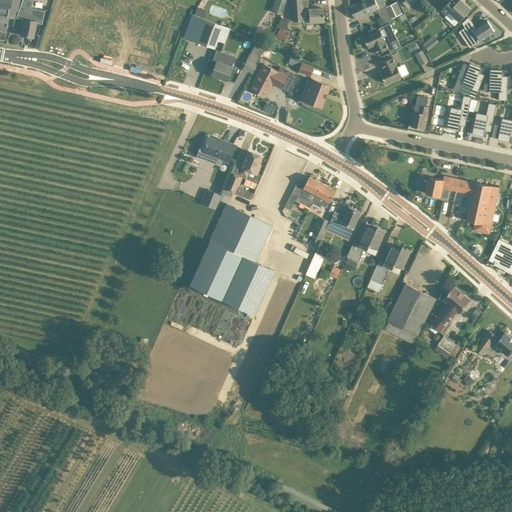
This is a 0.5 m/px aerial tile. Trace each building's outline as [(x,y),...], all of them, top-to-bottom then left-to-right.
[(0,0),(0,28),(5,30),(6,24),(7,24),(7,22),(8,17),(14,18),(16,10),(17,10),(19,0),(0,0)] [(22,19),(20,26),(22,26),(20,34),(33,37),(36,22),(42,24),(45,10),(31,7),(32,0),(21,0),(20,6),(15,17),(22,19)] [(281,14),(285,0),(275,0),(272,11),(281,14)] [(302,22),(309,21),(309,22),(324,21),(323,8),(308,8),(307,0),(290,0),(292,21),(302,20),(302,22)] [(383,0),(363,0),(350,7),(356,19),(379,8),(386,5),(383,0)] [(459,0),(458,1),(457,0),(449,0),(441,9),(447,15),(449,12),(459,21),(470,8),(461,0),(459,0)] [(402,13),(397,1),(385,6),(390,18),(402,13)] [(194,14),(202,17),(205,9),(197,7),(194,14)] [(213,48),(216,40),(222,26),(191,14),(183,37),(196,42),(213,48)] [(284,27),(287,19),(281,17),(278,24),(284,27)] [(481,40),(494,31),(487,20),(476,28),(469,17),(463,22),(471,35),(465,38),(471,46),(481,40)] [(380,30),(364,37),(369,47),(373,45),(377,54),(388,48),(388,46),(393,44),(391,40),(396,37),(390,23),(379,28),(380,30)] [(222,26),(216,40),(223,43),(229,28),(222,26)] [(285,39),(289,31),(280,27),(276,34),(285,39)] [(422,50),(415,54),(421,64),(428,60),(422,50)] [(226,80),(231,67),(230,67),(234,56),(219,51),(211,74),(212,75),(212,74),(226,80)] [(393,57),(381,63),(385,71),(381,73),(386,83),(402,76),(398,67),(393,57)] [(252,72),(255,64),(246,60),(243,67),(252,72)] [(476,97),(485,74),(479,72),(481,67),(470,62),(469,64),(464,62),(460,74),(465,76),(462,83),(471,87),(469,94),(476,97)] [(263,63),(249,89),(264,97),(271,83),(281,88),(287,77),(277,72),(278,71),(263,63)] [(301,63),(298,70),(310,75),(312,68),(301,63)] [(508,83),(508,76),(502,76),(503,70),(491,69),(489,91),(499,91),(498,100),(506,100),(508,83)] [(329,85),(311,78),(303,100),(321,107),(329,85)] [(464,95),(461,109),(451,106),(447,128),(458,131),(459,125),(465,126),(472,96),(464,95)] [(293,106),(298,101),(292,96),(287,101),(293,106)] [(489,102),(487,114),(477,112),(472,134),(484,136),(485,130),(491,131),(497,104),(489,102)] [(430,106),(421,104),(419,111),(415,110),(411,126),(425,129),(428,113),(430,106)] [(511,119),(502,117),(498,139),(509,142),(511,136),(511,135),(511,119)] [(234,145),(227,142),(223,141),(222,143),(208,137),(203,149),(199,148),(196,155),(220,165),(222,159),(228,161),(234,145)] [(261,175),(257,173),(260,165),(258,165),(262,156),(248,150),(238,173),(246,176),(245,178),(257,183),(261,175)] [(183,170),(188,173),(192,164),(186,162),(183,170)] [(231,172),(224,188),(232,192),(239,175),(237,175),(231,172)] [(449,189),(458,190),(460,179),(445,176),(445,175),(444,175),(444,179),(429,176),(426,193),(447,197),(446,197),(447,198),(449,189)] [(310,176),(300,195),(313,202),(323,183),(310,176)] [(491,225),(493,215),(498,197),(500,187),(475,182),(460,179),(458,190),(472,193),(467,220),(491,225)] [(337,190),(323,183),(313,202),(313,203),(320,207),(322,205),(326,207),(330,201),(331,201),(337,190)] [(215,208),(221,194),(206,188),(200,202),(215,208)] [(285,206),(291,209),(296,200),(298,195),(299,195),(292,192),(285,206)] [(255,261),(263,243),(272,225),(228,204),(226,203),(208,239),(209,239),(189,285),(254,314),(273,272),(274,270),(255,261)] [(345,215),(334,210),(329,222),(345,230),(347,224),(355,228),(362,212),(349,206),(345,215)] [(308,244),(317,248),(318,248),(328,222),(329,222),(334,210),(329,220),(321,216),(311,239),(308,244)] [(359,262),(362,256),(365,247),(368,249),(370,245),(379,249),(387,231),(378,227),(377,227),(379,228),(378,231),(367,226),(360,242),(355,240),(350,250),(347,256),(359,262)] [(511,244),(499,238),(489,259),(495,262),(494,264),(505,269),(511,273),(511,244)] [(380,259),(375,270),(371,279),(383,284),(387,275),(391,267),(394,268),(395,265),(404,268),(412,250),(403,246),(402,247),(404,247),(403,251),(392,246),(385,262),(380,259)] [(316,252),(306,273),(315,276),(324,255),(316,252)] [(351,271),(352,269),(355,270),(358,263),(348,258),(344,268),(351,271)] [(337,277),(341,269),(334,266),(330,274),(337,277)] [(407,283),(402,292),(384,328),(413,343),(436,298),(407,283)] [(469,300),(454,287),(444,298),(448,302),(430,323),(441,332),(459,311),(460,312),(469,300)] [(476,308),(473,313),(478,317),(481,312),(476,308)] [(491,329),(479,344),(476,349),(482,354),(485,349),(491,341),(508,355),(511,350),(511,338),(505,332),(500,338),(496,335),(497,335),(491,329)] [(445,335),(438,345),(435,349),(447,357),(450,352),(456,343),(445,335)] [(469,385),(474,380),(468,374),(463,379),(469,385)] [(129,390),(95,377),(92,383),(127,396),(129,390)] [(374,496),(396,458),(385,451),(363,489),(374,496)] [(340,511),(317,500),(313,508),(320,511),(340,511)]
